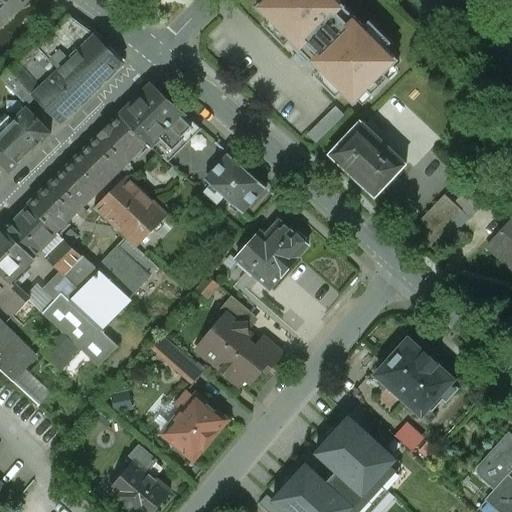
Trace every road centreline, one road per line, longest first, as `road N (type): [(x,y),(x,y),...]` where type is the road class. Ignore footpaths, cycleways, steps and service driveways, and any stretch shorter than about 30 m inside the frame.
road 1 (tertiary): [(397,265),(158,52)]
road 2 (residential): [(194,511),(397,265)]
road 3 (residential): [(158,52),(0,207)]
road 4 (tertiary): [(511,368),(397,265)]
road 5 (residential): [(0,427),(91,511)]
